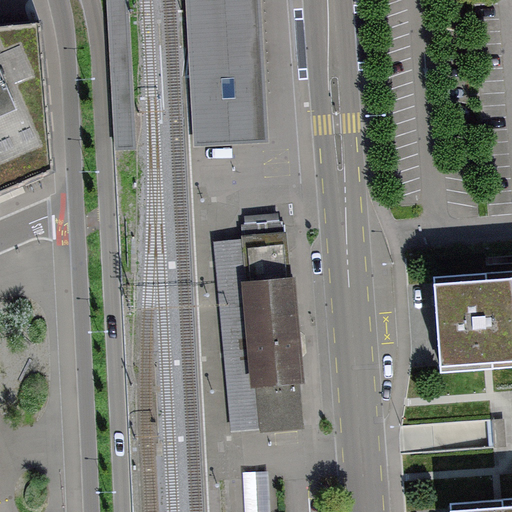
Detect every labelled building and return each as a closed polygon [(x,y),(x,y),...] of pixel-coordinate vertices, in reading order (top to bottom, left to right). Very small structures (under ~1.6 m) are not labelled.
[(137,147),(129,0),(106,0),(115,148),(137,147)] [(261,0),(185,0),(194,145),(270,140),(261,0)] [(0,194),(53,172),(41,36),(0,39),(0,194)] [(261,430),(305,426),(301,378),(298,345),(291,271),(288,232),(243,236),(246,275),(256,382),(261,430)] [(246,275),(243,236),(212,239),(230,432),(261,430),(256,382),(246,275)] [(511,280),(438,285),(442,362),(489,359),(511,358),(511,280)] [(246,471),(248,511),(274,511),(272,469),(246,471)]
